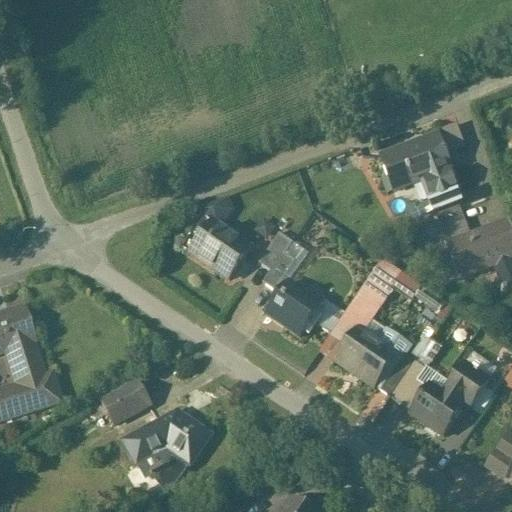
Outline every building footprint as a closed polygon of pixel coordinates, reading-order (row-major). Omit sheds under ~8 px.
[(437,138),(380,160),(393,194),(429,180),(449,173),(450,172),(437,138)] [(449,173),(429,180),(437,201),(457,193),(449,173)] [(437,201),(428,204),(433,218),(459,209),(462,207),(457,194),(458,194),(457,193),(437,201)] [(433,218),(414,226),(411,255),(438,270),(453,264),(447,247),(470,239),(459,209),(433,218)] [(249,255),(204,224),(194,240),(199,243),(189,257),(229,284),(249,255)] [(470,239),(447,247),(453,264),(459,281),(495,268),(504,293),(511,290),(511,240),(506,225),(470,239)] [(279,239),(258,268),(269,276),(270,277),(283,257),(290,247),(279,239)] [(283,257),(270,277),(269,276),(261,287),(273,295),(294,265),(283,257)] [(344,317),(330,337),(342,345),(358,322),(366,327),(402,276),(382,262),(344,317)] [(453,264),(438,270),(445,287),(459,281),(453,264)] [(287,286),(265,318),(267,318),(268,316),(284,327),(283,329),(300,341),(311,324),(322,309),(321,309),(287,286)] [(344,317),(324,304),(321,309),(322,309),(311,324),(330,337),(344,317)] [(22,312),(0,318),(0,356),(8,354),(19,388),(15,389),(15,390),(0,394),(0,423),(1,426),(59,407),(50,379),(43,381),(32,347),(33,347),(22,312)] [(357,333),(335,365),(374,392),(375,390),(396,360),(395,359),(378,347),(357,333)] [(409,351),(386,335),(378,347),(395,359),(398,354),(404,358),(409,351)] [(404,358),(398,354),(395,359),(396,360),(375,390),(390,400),(414,365),(404,358)] [(425,373),(414,365),(390,400),(399,407),(415,384),(417,385),(425,373)] [(464,368),(444,397),(463,411),(462,412),(467,415),(471,410),(488,385),(488,384),(477,377),(478,375),(475,374),(474,375),(464,368)] [(415,384),(399,407),(411,415),(427,392),(417,385),(415,384)] [(488,385),(471,410),(480,416),(497,392),(488,385)] [(138,386),(101,406),(107,417),(114,429),(151,408),(138,386)] [(444,397),(430,388),(427,392),(411,415),(409,417),(443,440),(462,412),(463,411),(444,397)] [(102,409),(89,417),(93,425),(107,417),(102,409)] [(210,440),(177,417),(123,446),(136,470),(152,461),(158,473),(150,478),(152,481),(160,477),(170,494),(175,491),(210,440)] [(511,459),(501,452),(489,469),(509,483),(508,485),(511,487),(511,459)]
